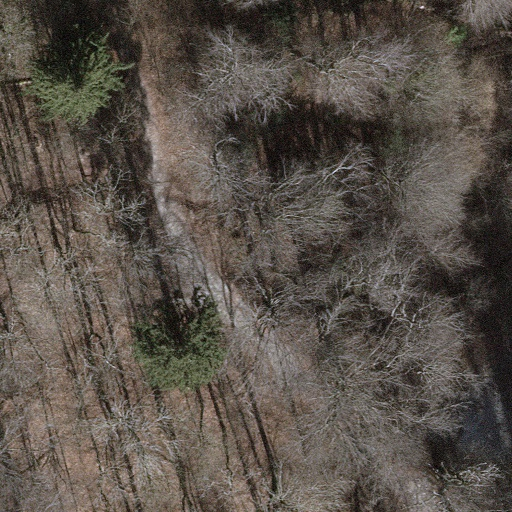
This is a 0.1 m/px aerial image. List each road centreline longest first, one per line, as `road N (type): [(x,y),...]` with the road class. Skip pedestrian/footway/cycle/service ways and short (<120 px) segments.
road 1 (track): [(151,164),(207,306),(296,377),(411,511)]
road 2 (track): [(102,0),(144,85),(151,164)]
